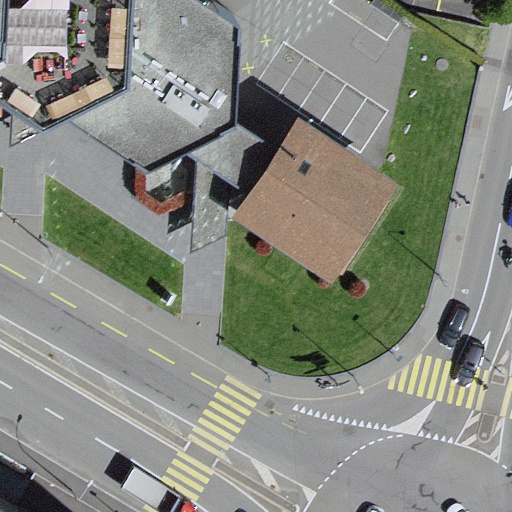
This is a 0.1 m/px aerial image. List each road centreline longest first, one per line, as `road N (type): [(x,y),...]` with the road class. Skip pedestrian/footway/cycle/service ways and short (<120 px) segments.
road 1 (secondary): [(511,230),(423,376),(397,400),(328,424),(246,429)]
road 2 (primary): [(246,429),(0,287)]
road 3 (primary): [(0,376),(180,484),(211,511)]
road 4 (secondary): [(511,309),(408,479)]
road 5 (primary): [(382,487),(246,429)]
